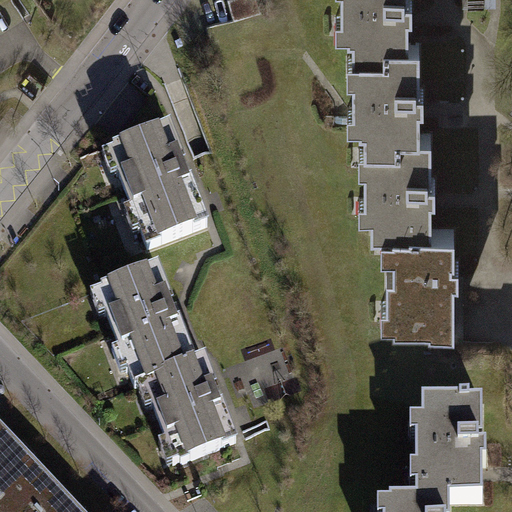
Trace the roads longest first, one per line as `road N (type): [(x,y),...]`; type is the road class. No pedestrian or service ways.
road 1 (residential): [(0,193),(151,0)]
road 2 (residential): [(0,356),(146,511)]
